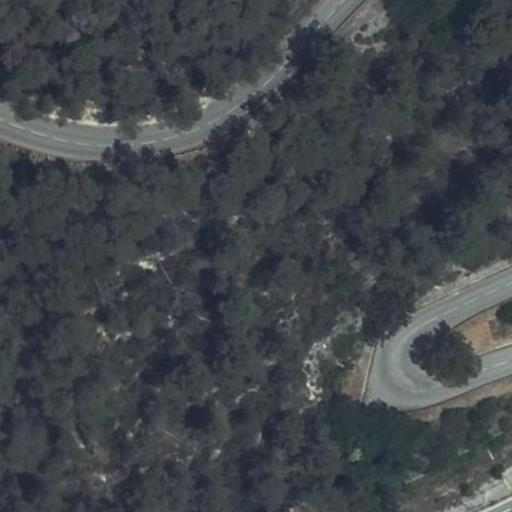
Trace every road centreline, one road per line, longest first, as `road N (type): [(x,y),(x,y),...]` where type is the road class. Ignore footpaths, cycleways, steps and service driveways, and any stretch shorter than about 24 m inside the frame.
road 1 (tertiary): [(341,0),(261,93),(232,117),(188,135),(75,141),(0,116)]
road 2 (tertiary): [(511,361),(415,388),(397,376),(392,356),(405,328),(511,282)]
